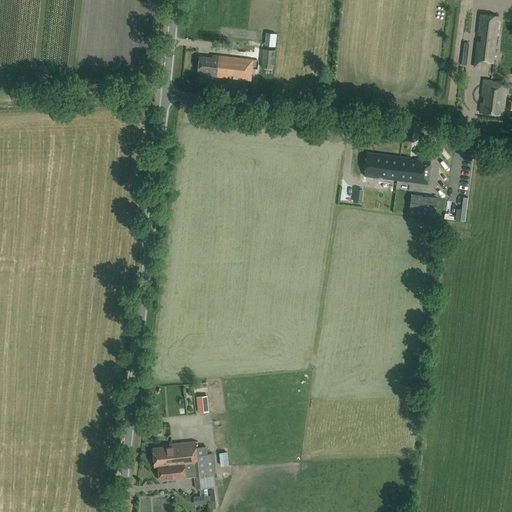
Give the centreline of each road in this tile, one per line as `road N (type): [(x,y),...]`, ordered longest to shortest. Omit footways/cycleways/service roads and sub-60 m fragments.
road 1 (unclassified): [(118,511),(164,94)]
road 2 (unclassified): [(511,143),(164,94)]
road 3 (track): [(164,94),(0,98)]
